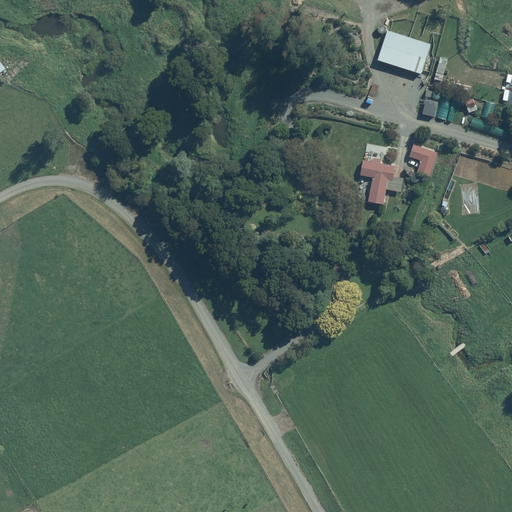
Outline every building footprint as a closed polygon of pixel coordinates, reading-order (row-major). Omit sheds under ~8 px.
[(434,44),(389,29),(380,60),(424,74),(434,44)] [(10,69),(0,55),(0,80),(3,78),(1,75),(10,69)] [(449,58),(441,57),(437,75),(445,77),(449,58)] [(511,72),(508,72),(503,100),(508,101),(507,106),(511,106),(511,72)] [(452,96),(441,94),(436,116),(447,119),(452,96)] [(469,127),(506,139),(510,129),(472,117),(469,127)] [(439,152),(414,143),(409,156),(421,160),(417,171),(431,176),(439,152)] [(375,162),(365,160),(362,175),(375,178),(370,201),(385,204),(388,189),(404,192),(407,177),(396,175),(397,165),(384,163),(385,159),(376,157),(375,162)]
